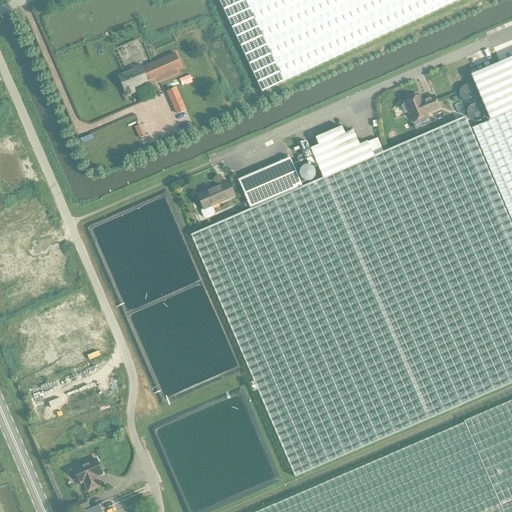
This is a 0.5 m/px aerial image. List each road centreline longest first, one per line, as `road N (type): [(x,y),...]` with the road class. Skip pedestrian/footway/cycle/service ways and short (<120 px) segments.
road 1 (unclassified): [(161,511),(131,421),(130,366),(0,64)]
road 2 (unclassified): [(511,32),(225,155)]
